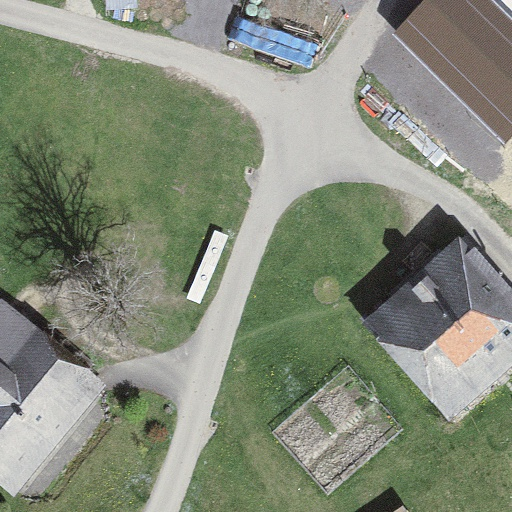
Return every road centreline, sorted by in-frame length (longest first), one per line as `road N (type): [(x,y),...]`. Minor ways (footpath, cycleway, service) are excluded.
road 1 (track): [(161,511),(243,265),(310,117),(225,72),(0,8)]
road 2 (track): [(310,117),(464,211),(511,265)]
road 3 (track): [(357,48),(511,204)]
road 4 (track): [(310,117),(384,0)]
